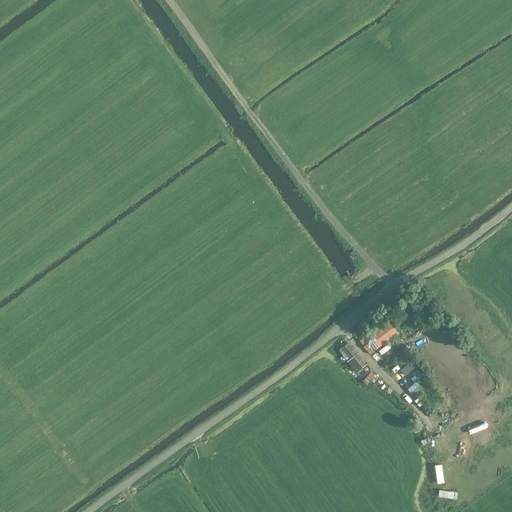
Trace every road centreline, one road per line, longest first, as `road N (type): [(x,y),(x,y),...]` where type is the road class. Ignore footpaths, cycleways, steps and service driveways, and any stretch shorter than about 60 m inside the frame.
road 1 (unclassified): [(94,511),(394,283),(511,208)]
road 2 (track): [(165,0),(295,176),(394,283)]
